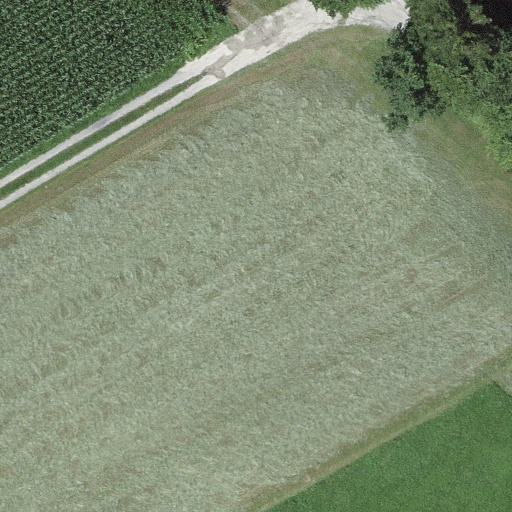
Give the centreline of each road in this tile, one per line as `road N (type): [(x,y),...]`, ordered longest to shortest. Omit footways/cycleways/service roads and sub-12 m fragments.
road 1 (track): [(0,200),(333,0)]
road 2 (track): [(409,0),(511,101)]
